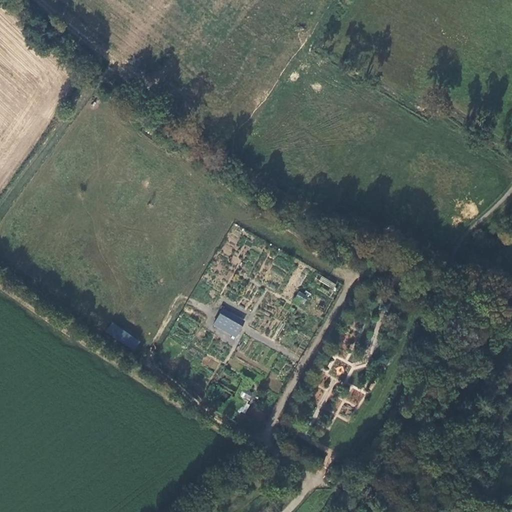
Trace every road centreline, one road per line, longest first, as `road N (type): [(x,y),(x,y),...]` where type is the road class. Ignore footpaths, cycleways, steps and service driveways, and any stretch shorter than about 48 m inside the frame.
road 1 (track): [(19,0),(284,220),(330,231),(453,294)]
road 2 (track): [(0,259),(197,404),(263,442)]
road 3 (track): [(104,75),(0,216)]
